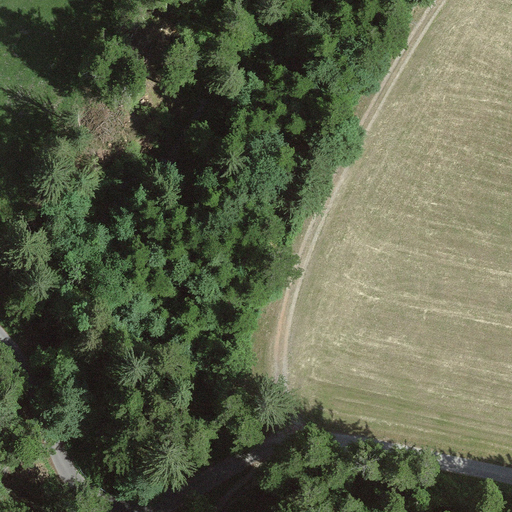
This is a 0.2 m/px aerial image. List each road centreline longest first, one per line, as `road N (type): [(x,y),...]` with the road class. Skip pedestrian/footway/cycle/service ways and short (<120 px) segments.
road 1 (unclassified): [(0,328),(38,380),(46,418),(78,484),(123,509),(183,496),(310,434),(511,476)]
road 2 (track): [(295,438),(280,404),(276,355),(302,261),(352,146),(439,0)]
